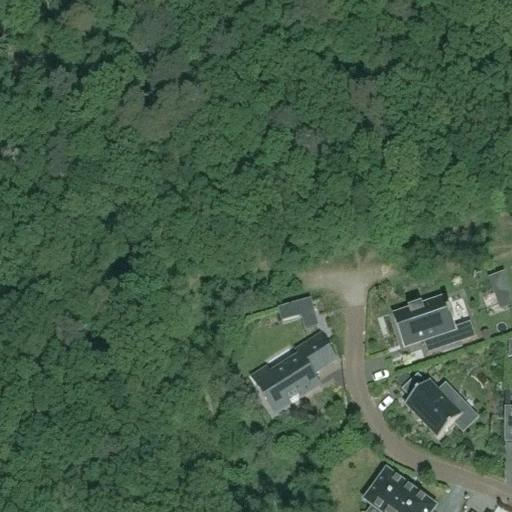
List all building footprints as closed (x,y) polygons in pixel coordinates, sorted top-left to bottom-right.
[(298,304),(301,318),(305,332),(319,328),(311,300),(298,304)] [(394,318),(405,348),(423,342),(425,342),(427,346),(439,342),(442,350),(440,350),(440,351),(476,339),(471,324),(454,330),(450,319),(454,318),(452,312),(448,313),(444,303),(445,303),(444,301),(423,308),(423,307),(408,312),(409,313),(394,318)] [(336,362),(326,347),(321,338),(297,352),(300,357),(270,376),(267,370),(254,379),(257,385),(256,385),(275,415),(291,405),(290,404),(298,399),(299,400),(319,387),(313,376),(324,369),(336,362)] [(443,397),(438,392),(429,383),(427,385),(418,376),(402,392),(411,401),(405,406),(438,441),(454,426),(469,411),(450,391),(443,397)] [(387,473),(366,502),(378,511),(433,511),(435,509),(387,473)]
